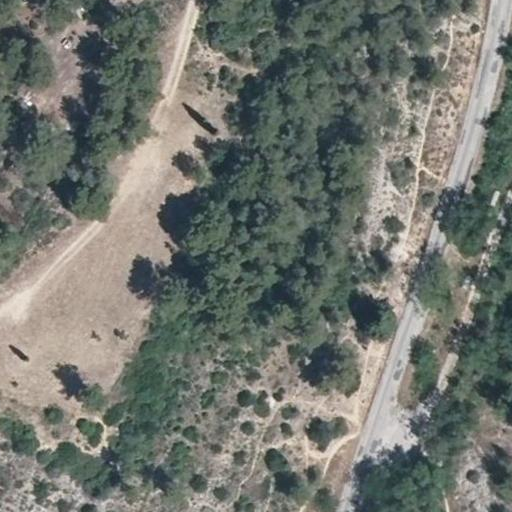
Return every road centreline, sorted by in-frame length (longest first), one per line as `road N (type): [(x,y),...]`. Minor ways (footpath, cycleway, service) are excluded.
road 1 (unclassified): [(342,511),(498,51),(503,0)]
road 2 (track): [(511,174),(494,273),(453,378),(427,416),(392,365)]
